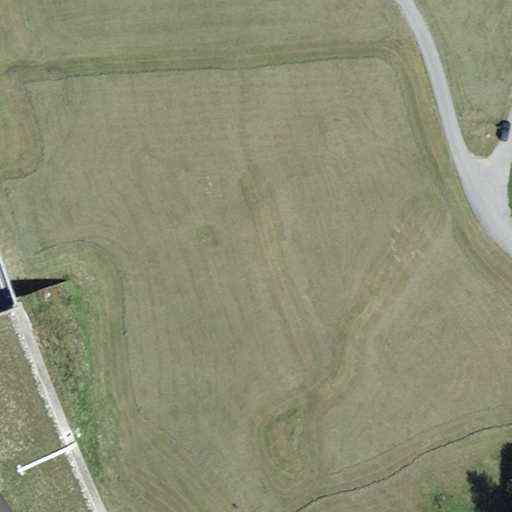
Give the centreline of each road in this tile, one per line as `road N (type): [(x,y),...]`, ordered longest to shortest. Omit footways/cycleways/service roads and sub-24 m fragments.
road 1 (unclassified): [(511,237),(491,214),(400,0)]
road 2 (primary): [(0,333),(79,511)]
